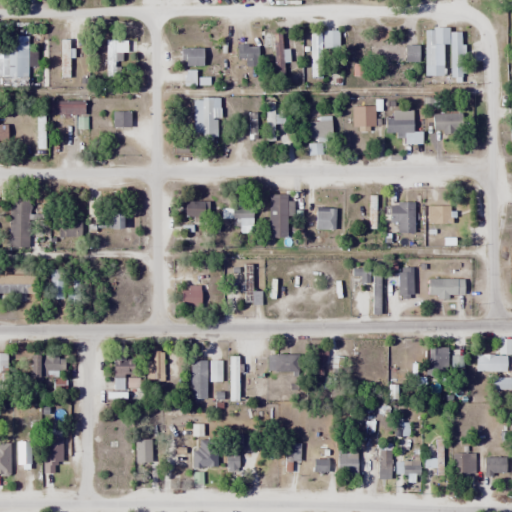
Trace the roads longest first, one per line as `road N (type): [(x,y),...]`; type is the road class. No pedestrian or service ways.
road 1 (residential): [(511,510),(0,502)]
road 2 (residential): [(511,327),(0,330)]
road 3 (residential): [(0,173),(493,171)]
road 4 (residential): [(0,11),(460,9),(480,20)]
road 5 (residential): [(154,10),(157,330)]
road 6 (residential): [(495,328),(492,45),(480,20)]
road 7 (residential): [(87,330),(87,502)]
